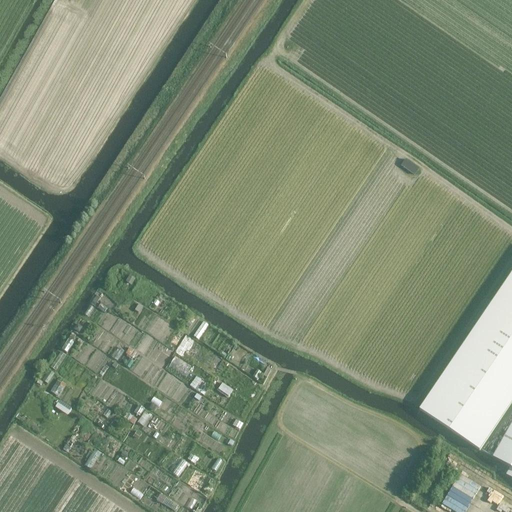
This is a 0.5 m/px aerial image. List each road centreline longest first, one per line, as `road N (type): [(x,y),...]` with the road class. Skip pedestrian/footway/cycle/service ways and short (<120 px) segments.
road 1 (track): [(266,61),(511,231)]
road 2 (track): [(297,374),(418,440),(424,451),(397,498),(419,511)]
